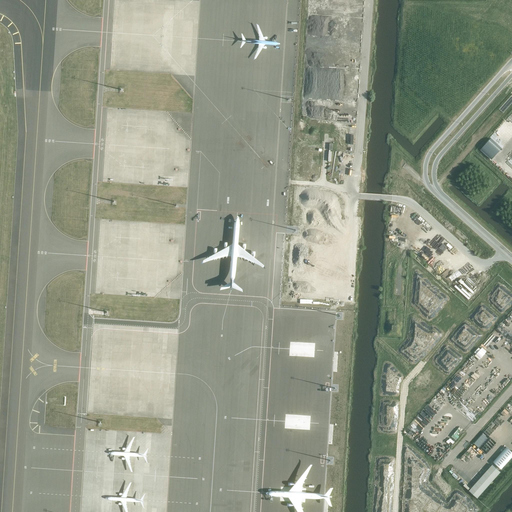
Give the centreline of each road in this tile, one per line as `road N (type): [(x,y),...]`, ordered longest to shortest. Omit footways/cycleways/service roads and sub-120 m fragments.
road 1 (unknown): [(355,195),(337,511)]
road 2 (unknown): [(355,195),(370,0)]
road 3 (unclassified): [(511,61),(426,160),(428,183),(444,199)]
road 4 (unclassified): [(444,199),(436,160),(511,75)]
